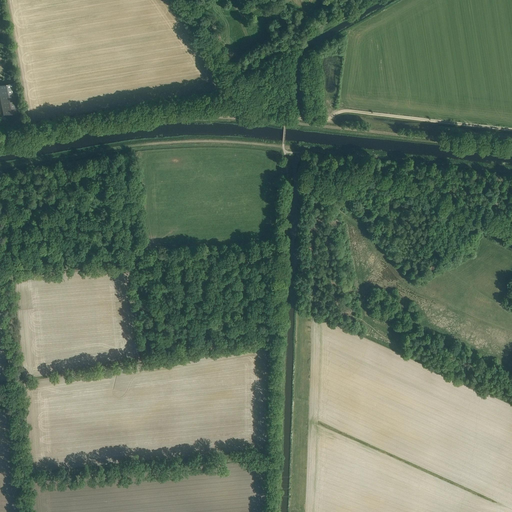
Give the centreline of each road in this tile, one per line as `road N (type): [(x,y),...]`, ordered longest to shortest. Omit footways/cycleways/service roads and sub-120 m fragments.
road 1 (track): [(23,511),(2,268),(284,245)]
road 2 (track): [(0,168),(193,141),(283,147)]
road 3 (track): [(283,147),(511,171)]
road 4 (track): [(511,147),(285,117)]
